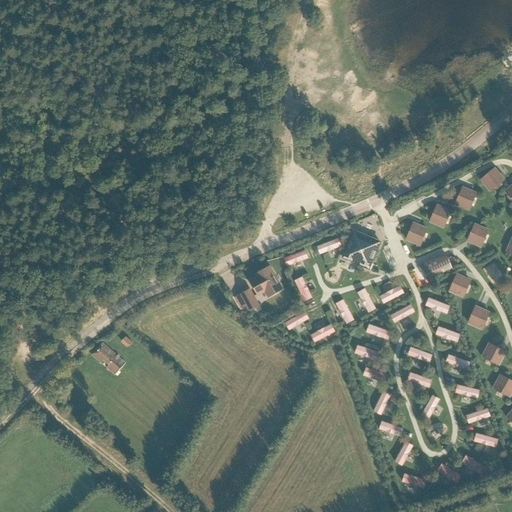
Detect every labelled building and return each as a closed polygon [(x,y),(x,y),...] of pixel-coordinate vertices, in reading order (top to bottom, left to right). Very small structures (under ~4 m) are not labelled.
[(495,169),(481,181),(490,191),(493,188),(492,186),(499,181),(501,183),(505,180),(502,177),(503,177),(501,175),(501,176),(495,169)] [(463,188),(456,204),(468,210),(470,205),(469,204),(472,197),(474,197),(475,193),(473,192),(474,191),(472,191),(463,188)] [(438,205),(431,222),(443,227),(445,223),(443,222),(446,214),(448,215),(450,211),(448,210),(448,209),(446,208),(446,209),(438,205)] [(414,223),(407,240),(419,245),(421,241),(419,240),(423,232),(424,233),(426,228),(424,228),(424,227),(423,226),(422,227),(414,223)] [(476,225),(468,241),(480,247),(482,242),(481,241),(484,234),(486,234),(488,230),(485,229),(486,228),(484,228),(476,225)] [(354,231),(343,258),(369,269),(377,251),(374,245),(371,238),(354,231)] [(339,238),(317,246),(320,255),(342,246),(339,238)] [(306,250),(284,258),(287,266),(309,258),(306,250)] [(450,261),(447,257),(437,261),(436,258),(421,265),(425,275),(441,268),(440,266),(450,261)] [(271,267),(267,269),(248,280),(255,293),(262,289),(267,299),(284,289),(271,267)] [(458,275),(450,292),(458,295),(458,296),(460,297),(460,296),(464,297),(466,293),(464,292),(470,280),(458,275)] [(313,298),(303,277),(295,281),(304,302),(313,298)] [(401,286),(380,296),(384,304),(405,294),(401,286)] [(259,304),(250,288),(235,297),(241,308),(245,305),(248,310),(259,304)] [(376,309),(365,289),(357,293),(368,313),(376,309)] [(450,306),(428,298),(425,306),(447,314),(450,306)] [(354,320),(344,300),(336,304),(346,324),(354,320)] [(411,305),(391,315),(395,323),(416,312),(411,305)] [(476,307),(469,324),(477,327),(477,328),(479,329),(479,328),(482,330),(484,325),(483,325),(488,312),(476,307)] [(289,330),(310,319),(305,312),(285,323),(289,330)] [(331,324),(311,335),(315,343),(336,332),(331,324)] [(391,332),(369,324),(366,333),(388,340),(391,332)] [(460,335),(438,327),(435,335),(457,343),(460,335)] [(126,336),(121,342),(127,347),(132,342),(126,336)] [(126,362),(103,343),(93,355),(116,374),(126,362)] [(484,354),(482,357),(486,360),(487,358),(499,364),(505,353),(489,344),(485,352),(484,352),(483,354),(484,354)] [(380,353),(358,345),(355,353),(377,361),(380,353)] [(433,355),(411,347),(408,355),(430,363),(433,355)] [(470,363),(448,355),(445,363),(467,371),(470,363)] [(389,375),(366,368),(364,376),(386,383),(389,375)] [(433,380),(411,373),(408,381),(430,389),(433,380)] [(495,386),(493,389),(497,391),(498,390),(510,396),(511,392),(511,382),(500,376),(496,384),(495,384),(494,385),(495,386)] [(479,390),(457,385),(454,393),(477,399),(479,390)] [(381,415),(392,395),(384,391),(373,411),(381,415)] [(429,420),(440,400),(433,395),(421,416),(429,420)] [(487,409),(465,416),(468,424),(490,417),(487,409)] [(404,429),(382,421),(379,430),(401,437),(404,429)] [(498,440),(475,433),(473,442),(496,448),(498,440)] [(402,466),(414,446),(406,442),(394,462),(402,466)] [(487,467),(466,455),(462,463),(482,474),(487,467)] [(462,476),(442,464),(437,472),(457,484),(462,476)] [(427,480),(405,474),(402,483),(425,489),(427,480)]
